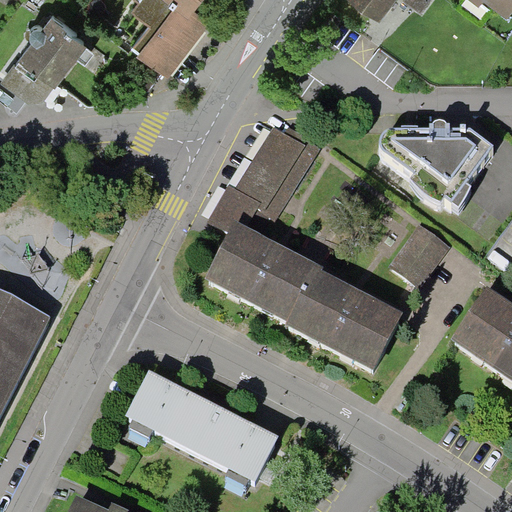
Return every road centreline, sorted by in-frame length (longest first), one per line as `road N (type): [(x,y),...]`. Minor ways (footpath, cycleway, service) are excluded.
road 1 (residential): [(115,306),(386,445),(491,511)]
road 2 (residential): [(115,306),(10,511)]
road 3 (residential): [(0,140),(79,130),(202,137)]
road 4 (residential): [(202,137),(115,306)]
road 5 (residential): [(289,0),(202,137)]
